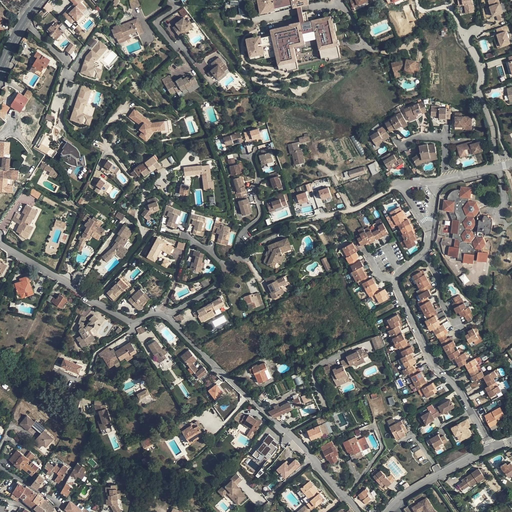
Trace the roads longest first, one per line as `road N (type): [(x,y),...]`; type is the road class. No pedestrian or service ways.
road 1 (residential): [(162,312),(314,458),(358,511)]
road 2 (residential): [(491,449),(463,392),(439,373),(397,288),(398,274),(427,249),(428,230)]
road 3 (residential): [(100,303),(144,239),(139,205),(146,193),(110,150)]
road 4 (residential): [(386,511),(399,497),(491,449)]
road 5 (residential): [(228,268),(261,211),(251,156)]
